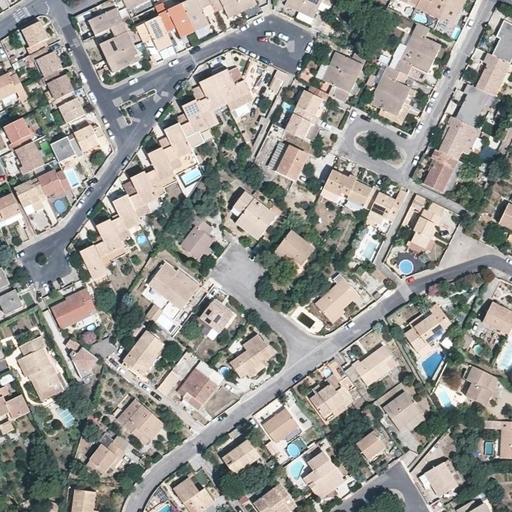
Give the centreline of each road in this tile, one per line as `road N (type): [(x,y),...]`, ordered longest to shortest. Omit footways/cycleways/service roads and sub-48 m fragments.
road 1 (residential): [(318,356),(161,469),(133,511)]
road 2 (residential): [(511,271),(479,265),(416,286),(318,356)]
road 3 (residential): [(487,0),(418,144),(409,148)]
road 4 (residential): [(409,148),(366,127),(353,128),(347,150),(397,175),(412,156)]
road 5 (residential): [(126,151),(51,251)]
road 6 (residential): [(318,356),(251,299),(240,265)]
road 7 (residential): [(251,37),(277,59),(297,54),(300,40),(291,29),(268,22),(255,30)]
